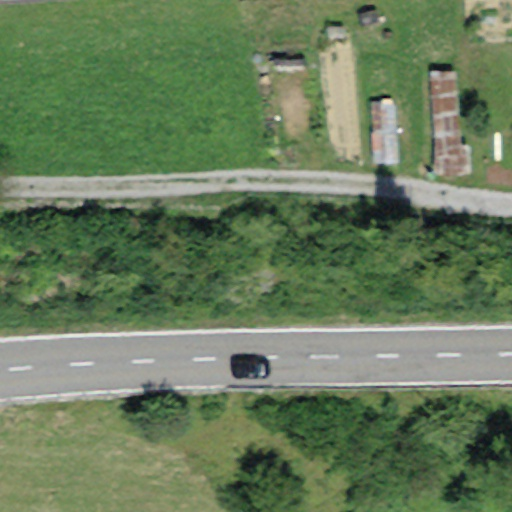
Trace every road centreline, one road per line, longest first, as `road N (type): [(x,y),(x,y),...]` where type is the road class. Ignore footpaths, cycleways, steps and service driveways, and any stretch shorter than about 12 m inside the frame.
road 1 (primary): [(511,354),(0,370)]
road 2 (residential): [(511,205),(341,183)]
